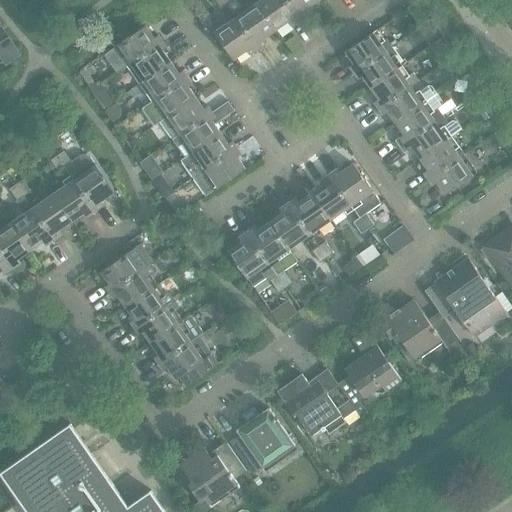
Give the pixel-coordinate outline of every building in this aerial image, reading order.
[(223,0),(213,0),(221,11),(228,6),(223,0)] [(234,0),(233,0),(223,0),(228,6),(234,14),(259,50),(267,44),(264,40),(276,31),(257,3),(245,11),(243,7),(242,8),(236,0),(234,0)] [(261,0),(257,3),(276,31),(289,23),(291,26),(300,21),(285,0),(261,0)] [(306,11),(318,2),(316,0),(285,0),(300,21),(308,15),(306,11)] [(411,7),(407,9),(414,18),(422,13),(415,3),(411,7)] [(250,56),(259,50),(234,14),(225,20),(227,24),(215,32),(235,60),(247,52),(250,56)] [(127,67),(163,41),(158,35),(155,38),(147,26),(105,55),(117,74),(127,67)] [(355,73),(392,47),(387,40),(385,41),(377,31),(346,53),(354,65),(350,67),(355,73)] [(9,38),(0,44),(13,62),(22,56),(9,38)] [(140,84),(172,62),(164,51),(167,48),(163,41),(127,67),(140,84)] [(370,88),(402,66),(395,57),(397,55),(392,47),(355,73),(359,80),(363,78),(370,88)] [(152,102),(187,77),(183,71),(180,73),(172,62),(140,84),(152,102)] [(379,109),(419,81),(413,73),(409,76),(402,66),(370,88),(379,100),(375,103),(379,109)] [(160,123),(196,98),(188,86),(192,84),(187,77),(152,102),(142,109),(154,127),(160,123)] [(424,89),(419,81),(379,109),(384,115),(387,113),(395,124),(437,95),(432,87),(428,86),(424,89)] [(100,85),(92,91),(104,109),(113,103),(100,85)] [(474,87),(465,93),(469,99),(478,93),(480,91),(476,85),(474,87)] [(395,141),(399,148),(456,107),(451,100),(442,106),(442,102),(437,95),(395,124),(403,136),(395,141)] [(483,95),(469,105),(477,117),(488,110),(489,109),(491,107),(483,95)] [(196,98),(160,123),(172,141),(212,113),(208,107),(204,109),(196,98)] [(116,104),(106,111),(114,123),(120,118),(121,111),(116,104)] [(481,116),(485,122),(493,116),(489,110),(481,116)] [(184,158),(221,133),(213,122),(217,119),(212,113),(172,141),(184,158)] [(404,145),(399,148),(404,154),(409,151),(412,149),(420,160),(452,137),(462,130),(457,122),(451,121),(448,123),(444,117),(444,116),(436,122),(404,145)] [(503,129),(495,134),(502,144),(510,138),(503,128),(503,129)] [(193,179),(237,148),(233,142),(229,145),(221,133),(184,158),(181,161),(193,179)] [(429,180),(464,154),(452,137),(420,160),(428,171),(424,174),(429,180)] [(206,197),(214,192),(246,169),(238,158),(242,155),(237,148),(193,179),(206,197)] [(80,155),(71,161),(64,152),(57,156),(66,168),(71,176),(96,212),(105,206),(102,202),(115,193),(95,165),(89,156),(87,155),(85,155),(80,155)] [(464,154),(429,180),(434,187),(437,184),(445,196),(477,173),(464,154)] [(151,155),(141,162),(154,180),(161,175),(163,173),(151,155)] [(59,173),(66,168),(57,156),(51,161),(59,173)] [(381,204),(373,192),(353,164),(341,173),(338,169),(329,175),(354,211),(360,219),(368,230),(375,226),(367,214),(381,204)] [(161,175),(154,180),(166,198),(174,193),(161,175)] [(346,217),(354,211),(329,175),(321,181),(324,185),(311,193),(331,222),(343,213),(346,217)] [(88,218),(96,212),(71,176),(63,182),(65,186),(53,194),(73,223),(85,214),(88,218)] [(16,185),(25,197),(32,192),(23,180),(16,185)] [(30,205),(25,197),(16,185),(10,190),(18,201),(16,203),(24,215),(12,223),(32,251),(44,243),(46,247),(55,241),(30,205)] [(319,230),(331,222),(311,193),(299,202),(297,198),(288,204),(313,240),(322,233),(319,230)] [(61,231),(73,223),(53,194),(41,203),(38,199),(30,205),(55,241),(64,235),(61,231)] [(174,194),(167,199),(176,213),(184,208),(174,194)] [(304,246),(313,240),(288,204),(279,210),(282,214),(270,222),(290,250),(302,242),(304,246)] [(362,235),(368,230),(360,219),(353,223),(362,235)] [(298,262),(290,250),(270,222),(258,230),(255,227),(247,233),(272,268),(285,288),(292,283),(284,271),(298,262)] [(19,260),(32,251),(12,223),(0,231),(0,249),(14,269),(22,263),(19,260)] [(511,229),(481,251),(486,259),(491,255),(511,285),(511,229)] [(285,288),(272,268),(247,233),(238,239),(241,243),(228,251),(253,287),(266,278),(268,282),(270,281),(279,293),(285,288)] [(404,236),(399,239),(401,241),(404,247),(413,241),(408,234),(404,236)] [(318,247),(327,259),(333,254),(325,243),(318,247)] [(110,293),(150,266),(154,263),(141,245),(101,272),(110,284),(106,287),(110,293)] [(320,264),(327,259),(318,247),(312,252),(320,264)] [(0,249),(0,273),(2,271),(5,275),(14,269),(0,249)] [(365,251),(356,258),(357,259),(363,268),(372,261),(365,251)] [(357,259),(344,268),(350,277),(363,268),(357,259)] [(439,313),(444,319),(456,311),(474,338),(507,315),(469,259),(436,282),(436,283),(425,292),(439,313)] [(158,286),(150,275),(155,272),(150,266),(110,293),(115,300),(118,297),(126,309),(158,286)] [(325,284),(319,289),(323,294),(329,290),(325,284)] [(130,323),(135,329),(174,301),(170,294),(166,297),(158,286),(126,309),(134,320),(130,323)] [(322,297),(317,289),(306,296),(312,304),(322,297)] [(174,301),(135,329),(139,335),(143,333),(151,344),(183,322),(177,313),(181,310),(174,301)] [(271,312),(280,325),(296,313),(288,301),(271,312)] [(444,319),(439,313),(428,321),(414,301),(387,319),(388,320),(382,325),(408,363),(415,359),(417,361),(442,344),(446,349),(459,340),(444,319)] [(219,312),(218,318),(221,322),(227,317),(222,311),(222,310),(219,312)] [(199,337),(204,334),(191,316),(183,322),(151,344),(159,355),(155,358),(160,364),(199,337)] [(225,335),(234,328),(227,318),(227,317),(221,322),(218,324),(225,335)] [(349,401),(359,415),(366,411),(360,401),(372,393),(383,394),(402,381),(366,331),(352,340),(364,357),(345,370),(349,376),(338,384),(339,386),(349,401)] [(199,337),(160,364),(164,371),(168,368),(176,380),(179,378),(186,387),(218,365),(199,337)] [(472,343),(466,347),(473,357),(479,353),(472,343)] [(339,386),(338,384),(327,369),(306,383),(301,376),(277,393),(295,419),(298,417),(302,423),(297,427),(305,438),(310,434),(311,436),(326,427),(330,433),(346,421),(349,425),(360,417),(359,415),(349,401),(337,409),(327,394),(339,386)] [(109,397),(100,403),(117,428),(126,422),(109,397)] [(254,474),(296,445),(269,408),(259,415),(254,408),(243,416),(247,423),(237,430),(240,435),(231,442),(254,474)] [(71,424),(0,473),(27,511),(165,511),(151,491),(128,506),(85,444),(79,435),(71,424)] [(239,484),(236,479),(247,472),(227,445),(210,457),(204,448),(181,465),(193,483),(190,486),(200,501),(204,498),(209,505),(239,484)] [(258,477),(254,480),(258,487),(263,484),(258,477)]
